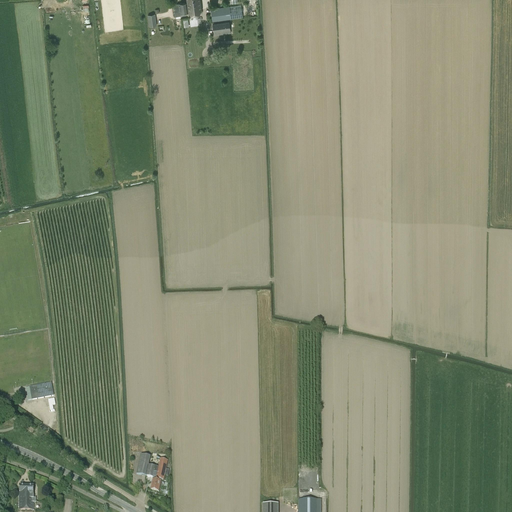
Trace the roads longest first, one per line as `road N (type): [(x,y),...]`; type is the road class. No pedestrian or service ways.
road 1 (unclassified): [(136,511),(140,503),(0,406)]
road 2 (primary): [(136,511),(0,443)]
